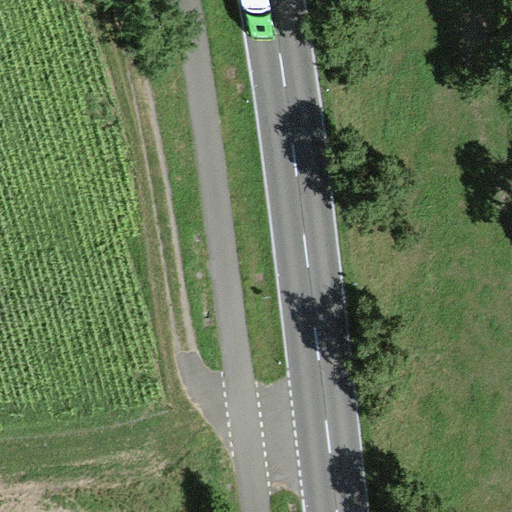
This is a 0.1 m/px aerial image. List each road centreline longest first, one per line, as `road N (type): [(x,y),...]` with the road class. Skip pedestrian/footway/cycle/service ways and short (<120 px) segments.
road 1 (track): [(325,399),(238,406),(192,378),(175,348),(164,231),(115,0)]
road 2 (secondary): [(337,511),(269,0)]
